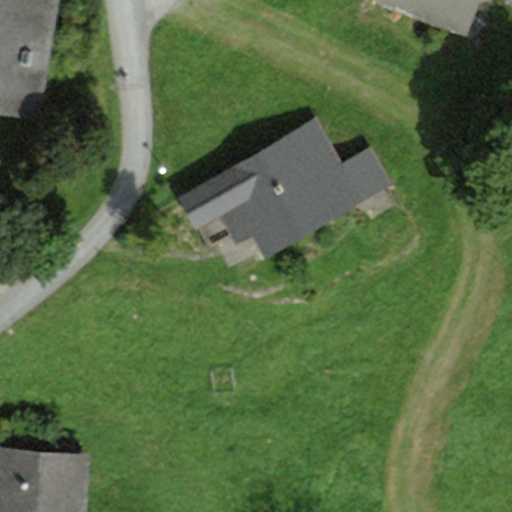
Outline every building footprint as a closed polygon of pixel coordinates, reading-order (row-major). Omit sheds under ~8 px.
[(0,0),(0,89),(19,92),(23,68),(35,0),(0,0)] [(376,0),(452,27),(462,0),(376,0)] [(0,102),(31,108),(37,71),(23,68),(19,92),(0,89),(0,102)] [(337,165),(310,119),(283,135),(325,208),(379,177),(364,150),(337,165)] [(249,216),(264,242),(325,208),(283,135),(181,193),(207,239),(249,216)] [(0,460),(0,511),(71,511),(76,453),(49,451),(48,465),(0,460)]
